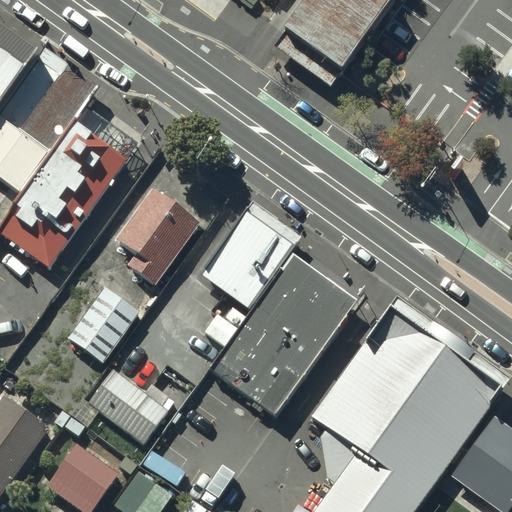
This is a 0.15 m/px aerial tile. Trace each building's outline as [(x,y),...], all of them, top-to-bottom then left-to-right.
[(304,0),(282,32),(339,72),(389,1),(388,0),(304,0)] [(0,107),(35,56),(0,31),(0,107)] [(0,180),(20,195),(90,96),(35,56),(0,107),(0,180)] [(129,159),(76,122),(0,230),(0,234),(51,270),(129,159)] [(196,212),(151,181),(114,234),(132,246),(124,258),(152,277),(196,212)] [(297,243),(247,208),(200,274),(250,309),(297,243)] [(358,299),(293,254),(211,370),(276,416),(358,299)] [(132,297),(100,275),(67,322),(100,344),(132,297)] [(390,310),(312,419),(357,451),(313,511),(414,511),(502,389),(390,310)] [(165,396),(109,358),(86,392),(141,430),(165,396)] [(0,503),(47,437),(0,403),(0,503)] [(507,511),(511,505),(511,428),(495,416),(452,476),(501,511),(507,511)] [(80,452),(49,496),(71,511),(96,511),(120,480),(80,452)] [(163,511),(170,501),(137,479),(115,511),(163,511)]
